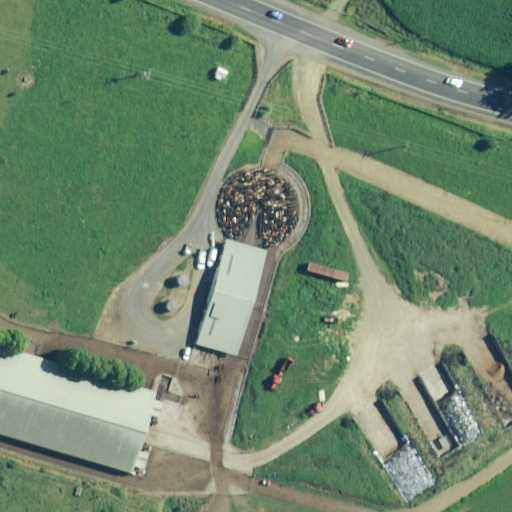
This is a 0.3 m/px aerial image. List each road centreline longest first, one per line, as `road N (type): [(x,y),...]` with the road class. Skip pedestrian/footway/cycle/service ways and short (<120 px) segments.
road 1 (track): [(287,28),(403,352),(232,464),(224,511)]
road 2 (primary): [(219,0),(450,88),(511,101)]
